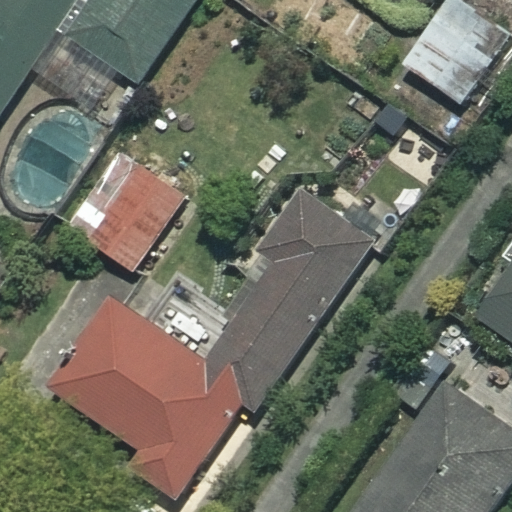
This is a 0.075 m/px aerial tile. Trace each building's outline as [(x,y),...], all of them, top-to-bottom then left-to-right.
[(206,0),(0,0),(0,122),(37,70),(99,114),(130,70),(147,83),(206,0)] [(421,0),(374,0),(405,22),(421,0)] [(511,39),(511,35),(459,0),(457,0),(412,67),(467,105),(511,39)] [(191,196),(125,158),(79,236),(145,275),(191,196)] [(383,239),(307,187),(249,272),(261,281),(208,358),(125,301),(61,395),(143,451),(133,466),(189,504),(257,405),(265,410),(383,239)] [(511,291),(492,320),(511,334),(511,291)] [(498,511),(511,492),(511,423),(453,384),(368,511),(498,511)]
